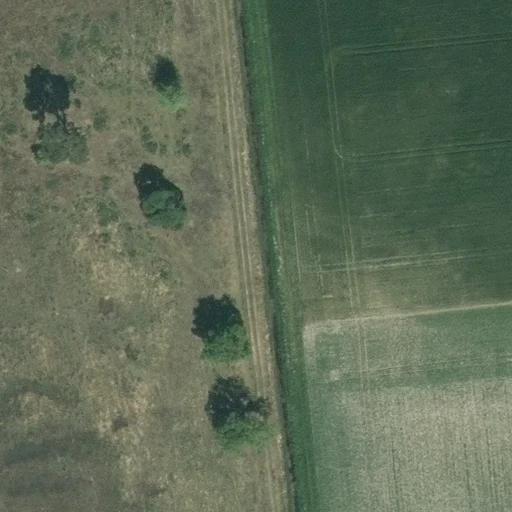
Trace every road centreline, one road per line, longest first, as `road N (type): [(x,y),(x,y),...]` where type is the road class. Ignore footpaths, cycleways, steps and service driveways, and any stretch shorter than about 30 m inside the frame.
road 1 (track): [(220,0),(280,511)]
road 2 (track): [(247,0),(302,511)]
